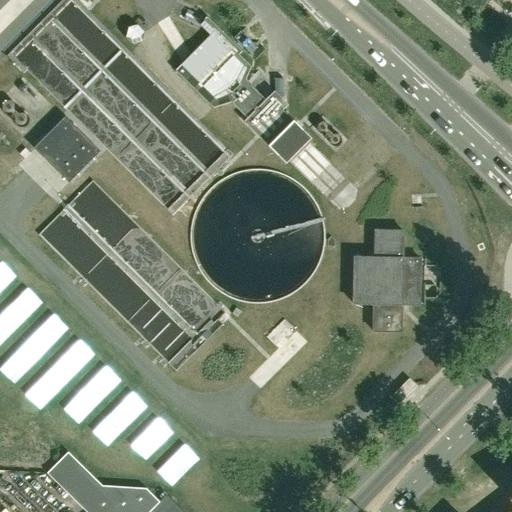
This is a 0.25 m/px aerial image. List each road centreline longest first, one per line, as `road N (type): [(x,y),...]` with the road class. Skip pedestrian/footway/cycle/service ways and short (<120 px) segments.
road 1 (unknown): [(262,0),(464,207),(475,260),(458,302),(410,367),(354,408),(264,410),(222,386),(130,379),(102,382),(49,417),(27,419),(0,403)]
road 2 (secondary): [(366,511),(511,364)]
road 3 (secondary): [(477,128),(336,0)]
